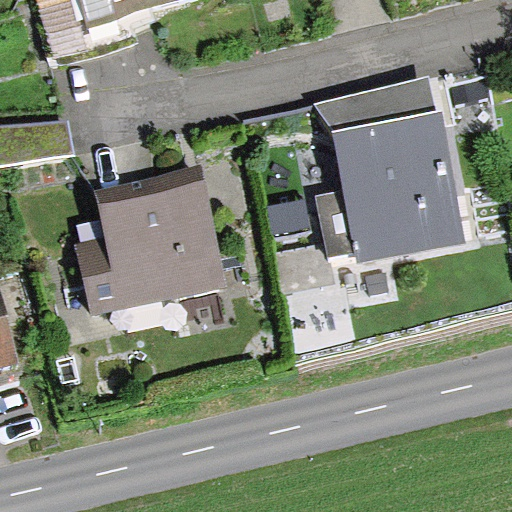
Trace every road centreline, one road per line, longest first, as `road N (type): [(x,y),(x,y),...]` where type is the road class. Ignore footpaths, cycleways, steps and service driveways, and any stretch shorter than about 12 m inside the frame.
road 1 (secondary): [(511,374),(0,497)]
road 2 (residential): [(73,115),(511,5)]
